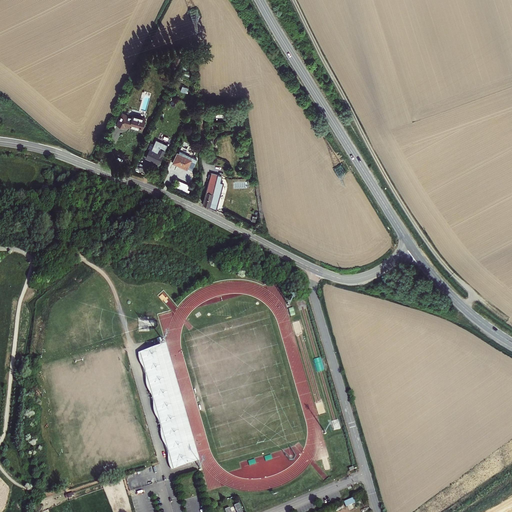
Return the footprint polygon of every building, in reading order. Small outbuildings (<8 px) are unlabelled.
[(133,117),(127,115),(122,126),(129,129),(131,125),(150,130),(153,118),(139,114),(138,117),(133,117)] [(165,166),(173,148),(162,143),(157,153),(156,152),(152,160),(165,166)] [(200,164),(182,154),(178,163),(191,170),(191,169),(196,171),(200,164)] [(212,205),(225,211),(230,184),(227,184),(229,177),(218,175),(212,205)] [(164,348),(157,350),(190,463),(197,461),(164,348)] [(157,350),(139,355),(171,469),(190,463),(157,350)] [(322,357),(315,359),(318,372),(325,370),(322,357)] [(352,498),(344,502),(346,507),(354,503),(352,498)]
